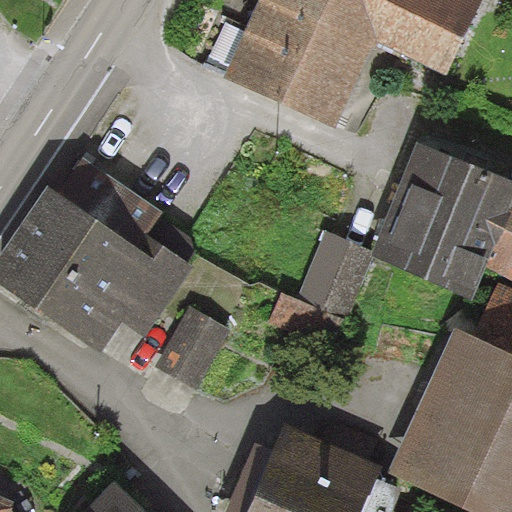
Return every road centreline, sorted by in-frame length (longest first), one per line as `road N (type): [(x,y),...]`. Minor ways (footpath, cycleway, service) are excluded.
road 1 (unknown): [(47,114),(189,122),(295,149),(368,188),(381,313),(417,468)]
road 2 (tertiary): [(0,185),(122,0)]
